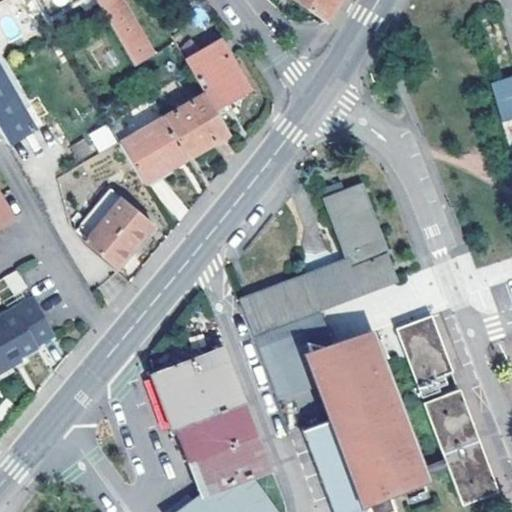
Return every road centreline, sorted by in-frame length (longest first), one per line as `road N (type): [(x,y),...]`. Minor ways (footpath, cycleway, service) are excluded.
road 1 (residential): [(319,93),(378,133),(408,166),(472,335)]
road 2 (residential): [(221,300),(297,511)]
road 3 (tertiary): [(193,254),(319,93)]
road 4 (residential): [(136,511),(155,478),(120,371),(107,356)]
road 5 (tertiary): [(107,356),(193,254)]
road 6 (residential): [(236,0),(293,73),(319,93)]
